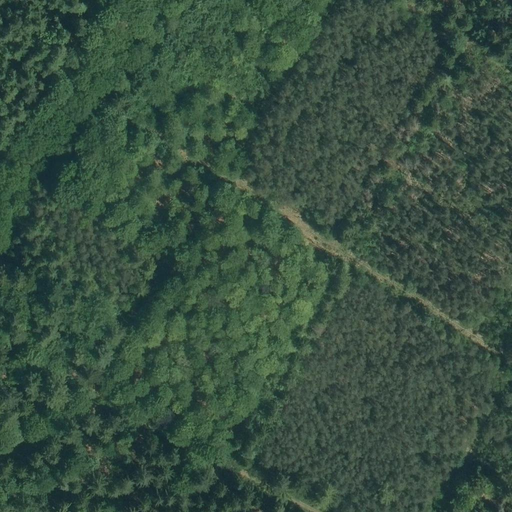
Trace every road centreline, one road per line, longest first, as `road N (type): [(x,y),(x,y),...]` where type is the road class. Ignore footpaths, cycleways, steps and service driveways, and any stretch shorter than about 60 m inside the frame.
road 1 (track): [(511,358),(79,88)]
road 2 (track): [(0,333),(314,511)]
road 3 (track): [(0,199),(141,0)]
road 4 (track): [(511,71),(407,0)]
